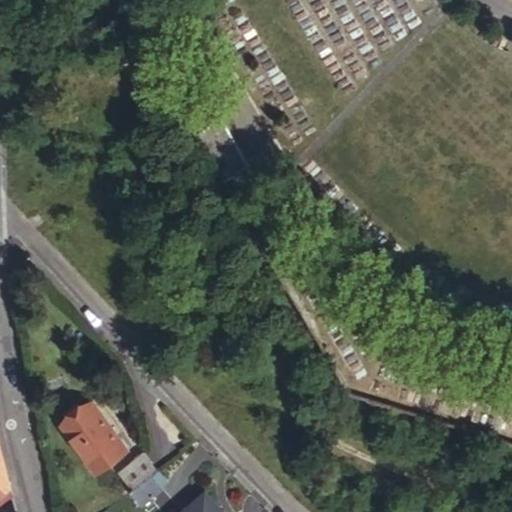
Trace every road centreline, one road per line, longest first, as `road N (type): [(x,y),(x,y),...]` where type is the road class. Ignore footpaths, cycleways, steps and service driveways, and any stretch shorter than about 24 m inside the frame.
road 1 (residential): [(0,258),(24,253),(277,511)]
road 2 (residential): [(0,374),(31,511)]
